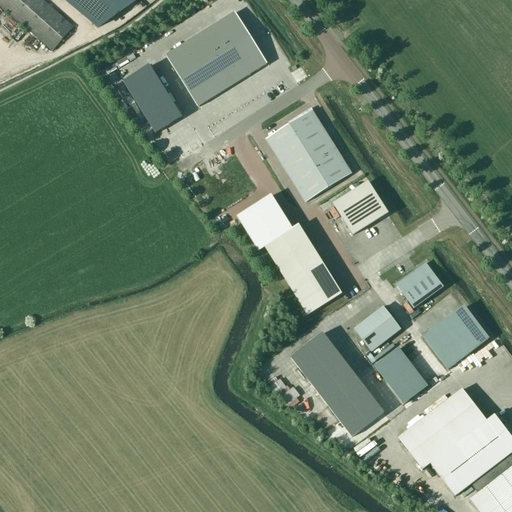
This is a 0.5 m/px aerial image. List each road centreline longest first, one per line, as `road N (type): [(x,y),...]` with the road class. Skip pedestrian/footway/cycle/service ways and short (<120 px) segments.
road 1 (tertiary): [(511,281),(343,61)]
road 2 (unclassified): [(343,61),(179,167)]
